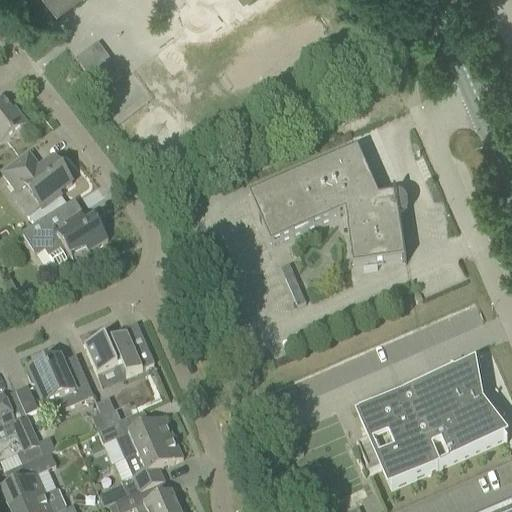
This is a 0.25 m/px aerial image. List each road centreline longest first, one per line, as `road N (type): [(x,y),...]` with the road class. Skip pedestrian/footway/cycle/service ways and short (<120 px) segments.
road 1 (residential): [(138,291),(151,253),(142,222),(0,34)]
road 2 (residential): [(138,291),(155,310),(220,462),(221,511)]
road 3 (unclassified): [(429,140),(511,325)]
road 4 (residential): [(0,344),(138,291)]
